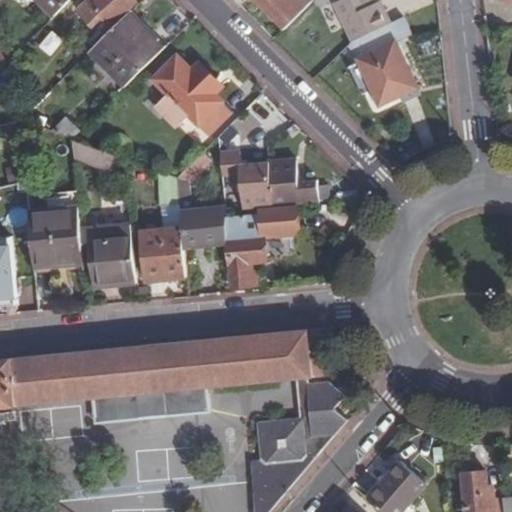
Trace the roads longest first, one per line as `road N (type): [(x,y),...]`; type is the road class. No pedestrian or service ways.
road 1 (residential): [(393,302),(0,339)]
road 2 (residential): [(206,0),(423,217)]
road 3 (residential): [(300,511),(425,364)]
road 4 (residential): [(459,0),(481,190)]
